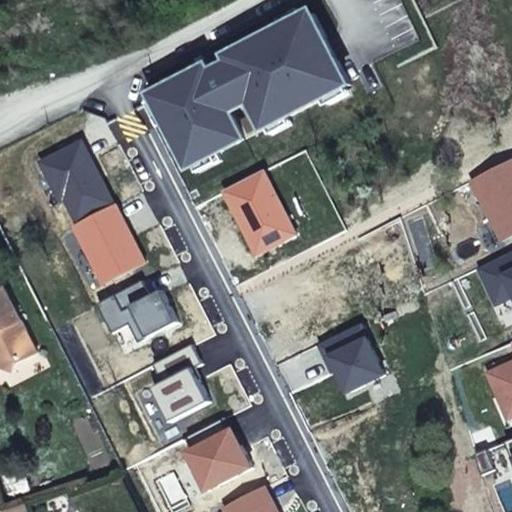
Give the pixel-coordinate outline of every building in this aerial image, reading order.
[(233,56),(178,84),(214,155),(352,85),(316,14),(254,45),(257,52),(236,62),(233,56)] [(66,196),(80,223),(116,205),(84,142),(43,162),(62,199),(66,196)] [(511,161),(474,181),(505,241),(511,236),(511,161)] [(267,172),(227,192),(260,255),(299,235),(267,172)] [(118,204),(116,205),(80,223),(76,225),(105,283),(147,262),(118,204)] [(511,252),(481,267),(498,304),(511,297),(511,252)] [(133,325),(142,343),(182,323),(165,291),(154,297),(146,281),(100,304),(115,334),(133,325)] [(0,366),(16,372),(19,364),(39,354),(7,289),(0,292),(0,366)] [(340,370),(351,393),(388,375),(364,324),(322,344),(330,360),(334,358),(340,370)] [(173,423),(213,402),(196,369),(205,364),(195,345),(156,365),(165,384),(155,389),(173,423)] [(334,358),(330,360),(336,373),(340,370),(334,358)] [(511,363),(490,373),(500,395),(511,389),(511,363)] [(511,389),(500,395),(510,418),(511,416),(511,389)] [(232,432),(225,419),(190,437),(196,450),(191,453),(210,490),(255,468),(236,430),(232,432)] [(482,467),(503,459),(498,446),(477,454),(482,467)] [(280,511),(267,487),(226,508),(228,511),(280,511)]
